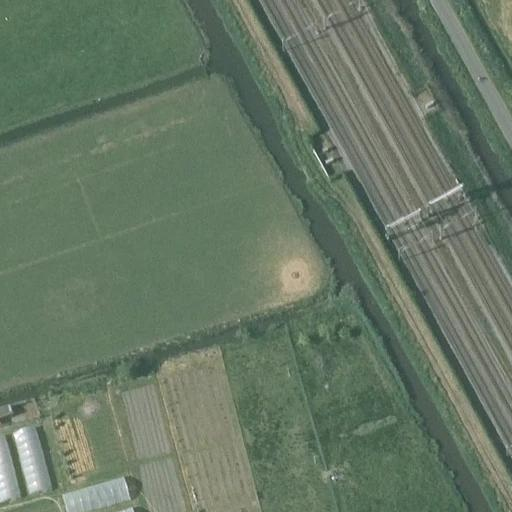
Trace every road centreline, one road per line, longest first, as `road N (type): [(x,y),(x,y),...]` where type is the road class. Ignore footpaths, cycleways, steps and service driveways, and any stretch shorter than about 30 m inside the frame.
road 1 (track): [(229,0),(297,120),(297,139),(322,185),(342,197),(511,509)]
road 2 (unclassified): [(437,0),(511,133)]
